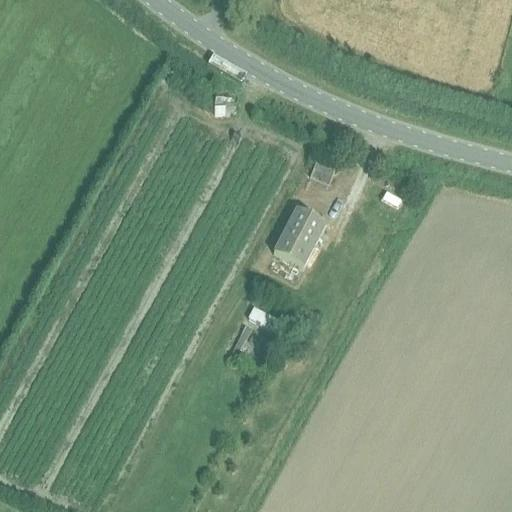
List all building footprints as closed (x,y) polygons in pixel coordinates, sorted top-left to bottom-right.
[(205,107),(221,121),(233,107),(218,93),(205,107)] [(316,166),(309,181),(328,189),(334,174),(316,166)] [(296,214),(273,258),(302,273),(325,229),(296,214)] [(264,257),(259,269),(285,281),(291,269),(264,257)] [(246,307),(239,321),(264,333),(270,319),(246,307)] [(243,388),(248,376),(227,368),(222,380),(243,388)] [(237,441),(231,459),(240,462),(246,444),(237,441)]
